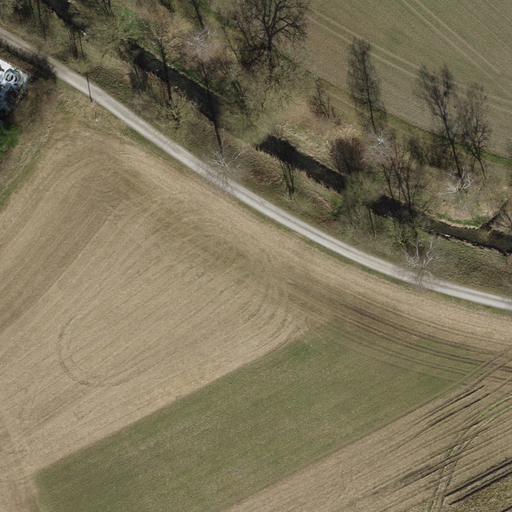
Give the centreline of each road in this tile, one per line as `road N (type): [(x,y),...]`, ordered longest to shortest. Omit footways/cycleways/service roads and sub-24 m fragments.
road 1 (track): [(511,300),(406,271),(312,229),(0,33)]
road 2 (track): [(172,0),(361,116),(433,150),(511,173)]
